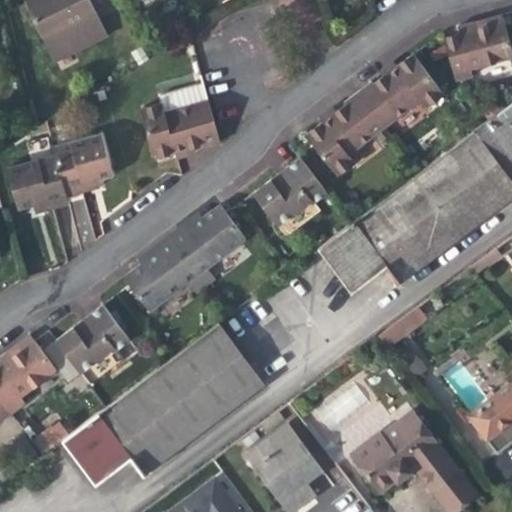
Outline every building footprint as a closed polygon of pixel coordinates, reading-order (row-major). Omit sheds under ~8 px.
[(55,58),(91,40),(85,28),(98,21),(87,0),(26,0),(26,1),(55,58)] [(282,0),(284,15),(312,12),(310,0),(282,0)] [(506,21),(504,13),(488,17),(476,20),(478,27),(506,21)] [(511,56),(511,46),(506,21),(478,27),(476,20),(459,24),(461,32),(445,36),(455,79),(477,74),(475,66),(511,56)] [(105,33),(98,21),(85,28),(91,40),(105,33)] [(419,100),(438,86),(414,54),(396,67),(382,78),(360,94),(384,126),(419,100)] [(377,71),(382,78),(396,67),(392,61),(385,66),(377,71)] [(204,82),(190,86),(194,102),(209,98),(204,82)] [(159,95),(161,101),(163,110),(194,102),(190,86),(159,95)] [(438,86),(419,100),(425,107),(443,93),(438,86)] [(325,121),(349,153),(384,126),(360,94),(337,111),(325,121)] [(163,110),(174,148),(191,144),(201,141),(202,146),(221,141),(209,98),(194,102),(163,110)] [(511,100),(495,113),(511,135),(511,100)] [(174,148),(163,110),(161,101),(140,107),(153,154),(174,148)] [(318,116),(322,122),(325,121),(337,111),(332,105),(325,110),(318,116)] [(473,130),(511,182),(511,135),(495,113),(473,130)] [(349,153),(325,121),(322,122),(306,134),(336,174),(354,160),(349,153)] [(511,196),(511,182),(473,130),(354,219),(387,263),(400,280),(511,196)] [(53,145),(55,153),(65,186),(94,178),(112,173),(101,132),(53,145)] [(193,152),(191,144),(174,148),(176,157),(186,154),(193,152)] [(18,208),(33,204),(67,195),(65,186),(55,153),(7,166),(18,208)] [(288,165),(313,198),(314,200),(327,191),(300,156),(288,165)] [(313,198),(288,165),(271,177),(253,191),(278,224),(313,198)] [(96,187),(94,178),(65,186),(67,195),(88,189),(96,187)] [(69,203),(67,195),(33,204),(35,212),(50,208),(69,203)] [(211,212),(204,217),(171,242),(196,274),(245,237),(221,205),(211,212)] [(136,256),(142,264),(171,242),(204,217),(198,210),(136,256)] [(350,291),(387,263),(354,219),(316,247),(350,291)] [(149,309),(196,274),(171,242),(142,264),(136,269),(124,277),(149,309)] [(494,246),(470,264),(476,271),(500,253),(494,246)] [(89,313),(113,346),(115,349),(129,339),(103,304),(102,303),(89,313)] [(427,317),(417,304),(376,334),(386,348),(427,317)] [(113,346),(89,313),(75,324),(55,339),(80,371),(113,346)] [(219,321),(98,411),(131,456),(144,473),(265,383),(219,321)] [(13,349),(4,355),(8,361),(35,341),(31,335),(13,349)] [(0,358),(0,371),(18,396),(56,368),(35,341),(8,361),(4,355),(0,358)] [(18,396),(0,371),(0,400),(9,412),(23,402),(18,396)] [(511,378),(469,411),(497,449),(511,437),(511,378)] [(0,400),(0,419),(9,412),(0,400)] [(414,463),(433,448),(439,444),(440,443),(414,409),(382,432),(408,467),(414,463)] [(116,467),(131,456),(98,411),(61,438),(95,483),(116,467)] [(244,452),(289,511),(290,511),(308,499),(316,493),(307,481),(322,470),(285,421),(244,452)] [(46,450),(60,439),(51,427),(36,438),(46,450)] [(410,469),(408,467),(382,432),(380,430),(350,453),(378,491),(396,477),(398,479),(403,475),(410,469)] [(456,466),(439,444),(433,448),(450,470),(456,466)] [(450,470),(433,448),(414,463),(450,511),(452,511),(476,494),(456,466),(450,470)] [(165,511),(244,511),(216,474),(165,511)]
